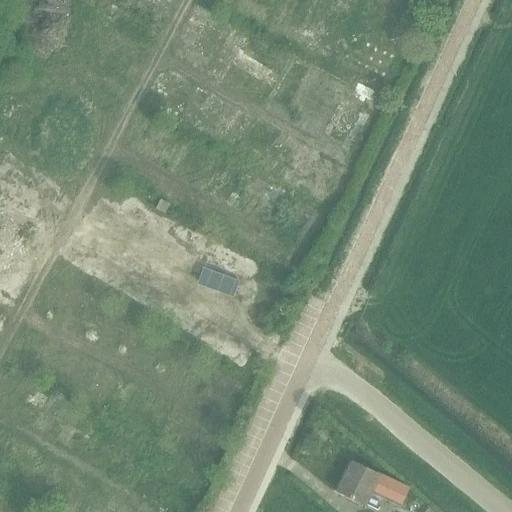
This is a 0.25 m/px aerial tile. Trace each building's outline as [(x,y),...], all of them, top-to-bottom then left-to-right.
[(320,23),(328,0),(316,0),(309,19),(320,23)] [(342,0),(336,16),(330,31),(354,40),(366,9),(342,0)] [(368,54),(405,64),(414,30),(393,24),(397,10),(382,6),(368,54)] [(159,8),(154,20),(173,29),(179,17),(159,8)] [(225,12),(209,42),(227,52),(244,22),(225,12)] [(276,65),(291,43),(262,24),(247,46),(276,65)] [(122,34),(122,65),(135,65),(134,45),(144,45),(144,34),(122,34)] [(314,51),(293,94),(308,101),(329,58),(314,51)] [(348,69),(344,78),(360,85),(364,76),(348,69)] [(173,72),(169,85),(187,90),(191,77),(173,72)] [(353,123),(380,137),(404,93),(377,79),(353,123)] [(7,84),(0,103),(0,116),(28,127),(33,114),(15,108),(22,90),(7,84)] [(115,110),(119,103),(99,94),(96,102),(115,110)] [(336,102),(325,117),(336,126),(347,111),(336,102)] [(165,145),(173,131),(152,119),(144,133),(165,145)] [(203,165),(217,140),(207,134),(193,160),(203,165)] [(226,164),(236,144),(223,137),(213,157),(226,164)] [(335,174),(347,151),(329,143),(318,165),(335,174)] [(56,186),(69,152),(57,148),(44,182),(56,186)] [(238,191),(261,199),(272,167),(249,159),(238,191)] [(76,169),(64,164),(58,184),(70,188),(76,169)] [(355,194),(365,170),(352,165),(342,188),(355,194)] [(159,217),(164,198),(119,186),(113,205),(159,217)] [(40,203),(35,213),(67,230),(72,219),(40,203)] [(139,233),(153,237),(158,223),(144,218),(139,233)] [(222,245),(224,241),(212,233),(197,256),(227,275),(240,256),(222,245)] [(107,255),(112,246),(92,235),(82,254),(122,276),(127,266),(107,255)] [(273,258),(257,286),(268,293),(284,265),(273,258)] [(90,304),(94,293),(77,287),(72,298),(90,304)] [(99,325),(119,337),(131,316),(122,311),(128,301),(116,294),(99,325)] [(267,354),(275,336),(204,305),(196,323),(267,354)] [(154,359),(165,364),(180,336),(169,331),(154,359)] [(171,369),(191,378),(199,360),(193,357),(198,344),(185,338),(171,369)] [(72,438),(84,445),(96,423),(103,427),(110,415),(72,393),(66,405),(85,415),(72,438)] [(39,395),(30,409),(45,418),(53,404),(39,395)] [(170,473),(186,481),(188,477),(208,486),(215,472),(178,454),(170,473)] [(352,462),(337,493),(367,508),(374,492),(400,505),(408,489),(352,462)] [(168,511),(191,511),(196,504),(178,495),(168,511)] [(2,500),(0,503),(0,511),(6,511),(11,506),(2,500)]
